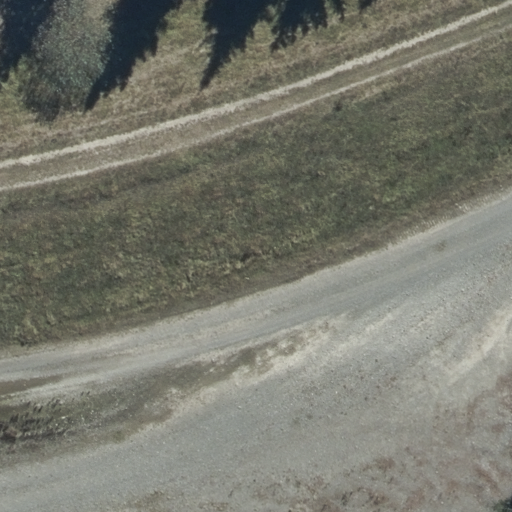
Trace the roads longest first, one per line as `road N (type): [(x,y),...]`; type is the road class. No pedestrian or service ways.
road 1 (unclassified): [(0,396),(60,391),(333,307),(511,223)]
road 2 (track): [(511,5),(214,128),(0,170)]
road 3 (track): [(90,511),(392,449)]
road 4 (track): [(333,307),(417,511)]
